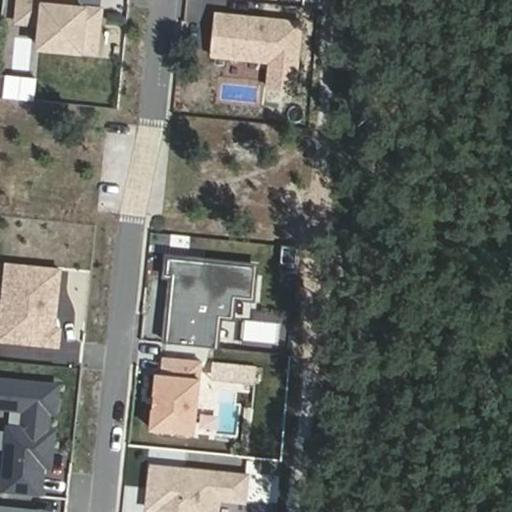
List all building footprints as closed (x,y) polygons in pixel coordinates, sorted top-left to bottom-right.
[(19,0),(17,21),(41,24),(40,34),(62,36),(61,49),(96,52),(101,9),(73,6),(73,0),(19,0)] [(248,17),(216,13),(212,55),(270,61),(268,86),(295,89),(302,22),(262,18),(262,23),(248,22),(248,17)] [(62,36),(40,34),(39,47),(61,49),(62,36)] [(199,260),(169,257),(167,275),(173,276),(167,343),(217,348),(220,316),(233,317),(235,296),(253,298),(257,266),(205,261),(205,267),(198,267),(199,260)] [(22,267),(7,266),(5,288),(20,289),(22,267)] [(61,271),(22,267),(20,289),(5,288),(0,342),(60,347),(62,330),(56,329),(57,317),(53,313),(54,307),(58,304),(61,271)] [(207,363),(163,358),(162,375),(156,375),(154,396),(158,396),(157,408),(153,408),(151,429),(200,434),(207,363)] [(251,367),(218,364),(216,381),(250,384),(251,367)] [(262,368),(251,367),(250,384),(260,385),(262,368)] [(60,386),(0,380),(0,407),(29,411),(27,430),(12,428),(5,494),(42,497),(45,465),(41,464),(42,455),(53,456),(55,433),(49,432),(51,413),(57,413),(60,386)] [(55,433),(57,413),(51,413),(49,432),(55,433)] [(52,466),(53,456),(42,455),(41,464),(45,465),(52,466)] [(248,476),(153,466),(148,508),(158,509),(165,510),(164,511),(217,511),(219,499),(245,501),(248,476)]
